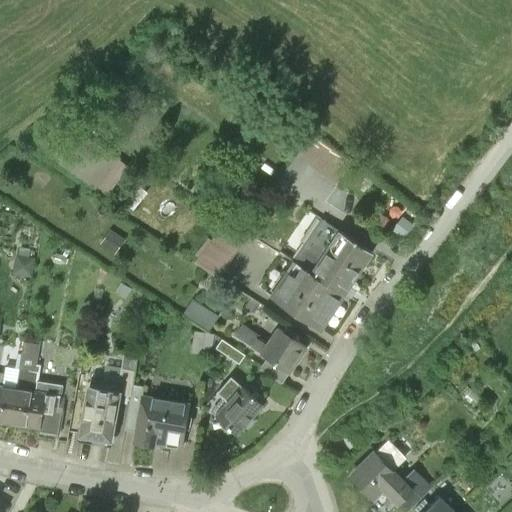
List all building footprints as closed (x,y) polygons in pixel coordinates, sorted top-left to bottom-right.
[(247,111),(267,127),(277,114),(257,99),(247,111)] [(119,157),(81,130),(60,159),(98,186),(119,157)] [(315,133),(299,154),(337,182),(352,162),(315,133)] [(134,207),(147,190),(138,183),(125,199),(134,207)] [(325,219),(296,261),(344,293),(373,251),(325,219)] [(196,261),(221,277),(249,233),(229,220),(196,261)] [(102,242),(116,252),(126,239),(111,229),(102,242)] [(320,328),(344,293),(296,261),(272,296),(320,328)] [(107,288),(132,304),(136,297),(128,292),(132,285),(117,276),(113,282),(112,281),(107,288)] [(219,315),(192,298),(183,311),(211,328),(219,315)] [(235,333),(252,345),(256,338),(259,335),(241,323),(235,333)] [(267,345),(256,338),(252,345),(269,357),(291,371),(307,347),(294,338),(297,334),(287,327),(284,331),(279,327),(267,345)] [(214,334),(195,330),(192,350),(211,354),(214,334)] [(245,354),(222,337),(216,346),(239,362),(245,354)] [(26,340),(19,387),(37,390),(39,380),(41,363),(37,363),(41,343),(26,340)] [(120,392),(132,393),(133,384),(140,346),(126,344),(124,359),(126,359),(124,368),(122,368),(119,382),(122,382),(120,392)] [(78,386),(70,431),(112,438),(120,392),(122,382),(119,382),(122,368),(124,368),(126,359),(124,359),(84,352),(78,386)] [(285,380),(291,371),(269,357),(263,365),(285,380)] [(0,420),(13,422),(19,387),(5,385),(7,372),(0,370),(0,420)] [(216,392),(226,401),(240,384),(230,376),(216,392)] [(41,431),(56,434),(60,434),(63,412),(59,411),(64,384),(39,380),(37,390),(19,387),(13,422),(42,426),(41,431)] [(70,431),(78,386),(64,384),(59,411),(63,412),(60,434),(56,434),(55,439),(68,442),(70,431)] [(146,386),(133,384),(132,393),(125,428),(138,431),(144,395),(146,386)] [(262,403),(240,384),(226,401),(215,413),(237,432),(262,403)] [(183,447),(191,403),(144,395),(138,431),(136,441),(155,445),(155,442),(165,444),(165,446),(180,449),(181,446),(183,447)] [(388,440),(351,476),(373,500),(384,489),(398,505),(399,505),(412,491),(402,481),(392,471),(405,458),(388,440)] [(415,470),(402,481),(412,491),(399,505),(405,511),(408,511),(432,489),(415,470)] [(441,481),(432,490),(440,499),(450,490),(441,481)] [(426,511),(452,511),(440,499),(426,511)]
